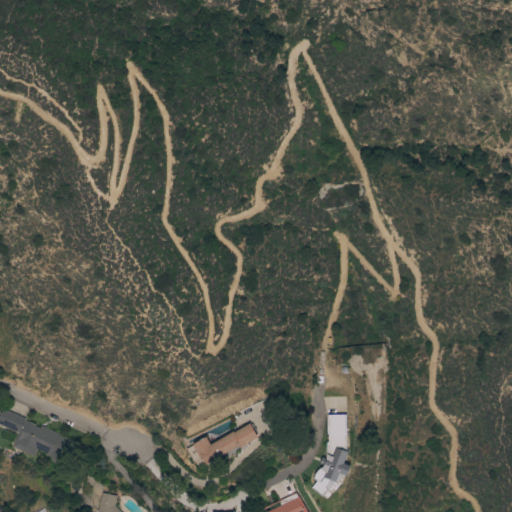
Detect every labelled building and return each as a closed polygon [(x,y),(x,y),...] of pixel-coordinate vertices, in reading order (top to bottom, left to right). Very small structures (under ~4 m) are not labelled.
[(38,450),(35,456),(13,447),(19,433),(0,424),(0,415),(3,408),(26,418),(25,420),(35,424),(35,426),(40,428),(41,425),(61,434),(60,435),(71,440),(64,456),(60,460),(55,464),(50,456),(38,450)] [(346,415),(347,452),(348,452),(344,464),(351,466),(347,476),(341,474),(338,482),(336,482),(334,482),(328,489),(322,496),(312,488),(317,482),(313,478),(314,477),(316,472),(318,470),(321,468),(322,468),(324,465),(320,463),(322,457),(326,459),(326,442),(328,442),(328,434),(327,434),(327,423),(327,415),(346,415)] [(207,464),(203,457),(201,458),(193,444),(206,436),(211,444),(233,431),(234,433),(250,423),(258,437),(241,448),(240,445),(207,464)] [(121,511),(97,511),(101,492),(117,495),(115,506),(121,511)] [(266,511),(280,505),(278,501),(296,492),(307,511),(266,511)]
